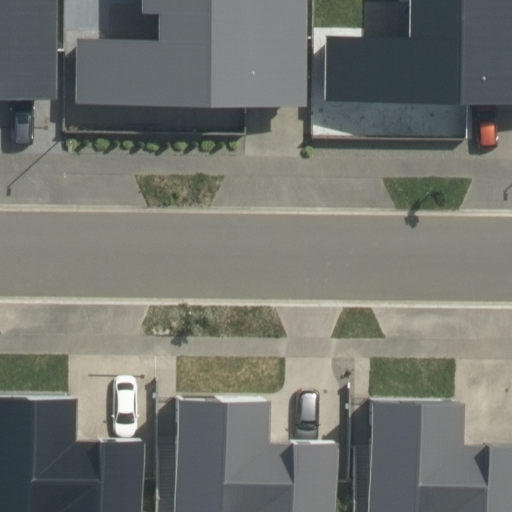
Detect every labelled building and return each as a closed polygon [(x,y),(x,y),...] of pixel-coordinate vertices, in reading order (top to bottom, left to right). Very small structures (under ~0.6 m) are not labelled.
[(0,0),(0,90),(45,91),(47,0),(0,0)] [(298,0),(134,0),(134,8),(149,8),(149,36),(72,35),(72,99),(299,102),(298,0)] [(321,98),(511,99),(511,0),(400,0),(400,33),(320,32),(321,98)] [(288,394),(167,396),(168,511),(343,511),(342,447),(288,447),(288,394)] [(498,398),(377,400),(378,511),(511,511),(511,451),(499,451),(498,398)] [(83,401),(0,404),(0,511),(146,511),(144,448),(85,450),(83,401)]
